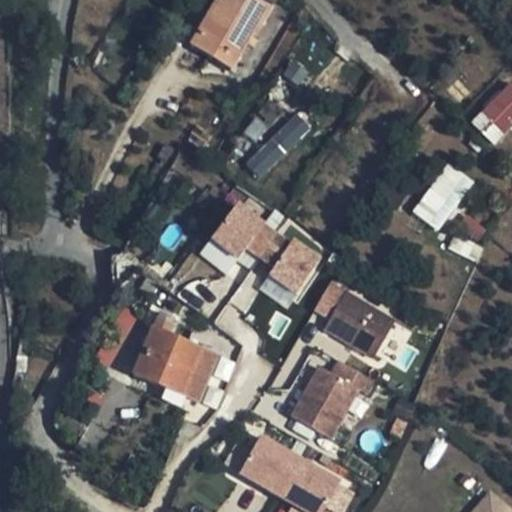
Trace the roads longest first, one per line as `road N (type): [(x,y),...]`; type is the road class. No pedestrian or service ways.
road 1 (residential): [(69,240),(94,263),(97,295),(40,422),(50,449),(96,500),(118,511)]
road 2 (residential): [(73,0),(56,167),(69,240)]
